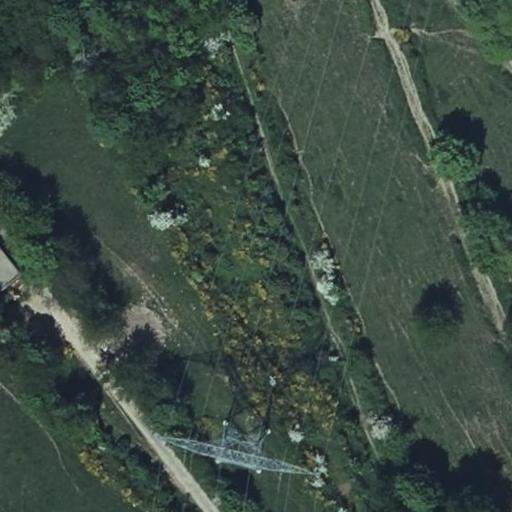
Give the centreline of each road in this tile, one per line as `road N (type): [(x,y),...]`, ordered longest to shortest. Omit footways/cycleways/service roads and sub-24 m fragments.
road 1 (track): [(221,0),(267,157),(379,454),(412,511)]
road 2 (track): [(0,226),(213,511)]
